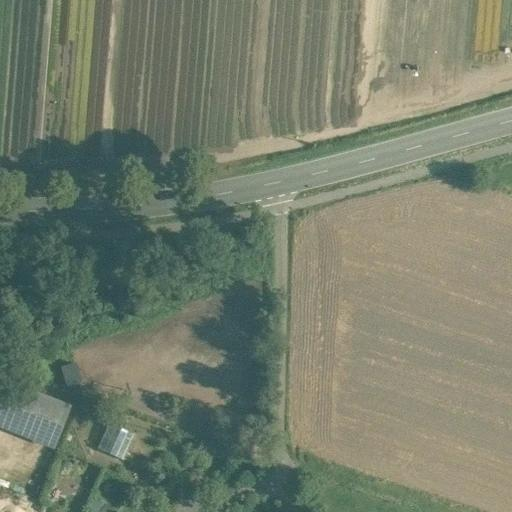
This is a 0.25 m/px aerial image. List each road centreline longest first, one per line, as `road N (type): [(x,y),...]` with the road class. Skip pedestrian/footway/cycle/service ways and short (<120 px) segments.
road 1 (unclassified): [(271,184),(269,414),(298,511)]
road 2 (secondary): [(271,184),(140,206),(0,211)]
road 3 (secondary): [(511,121),(271,184)]
